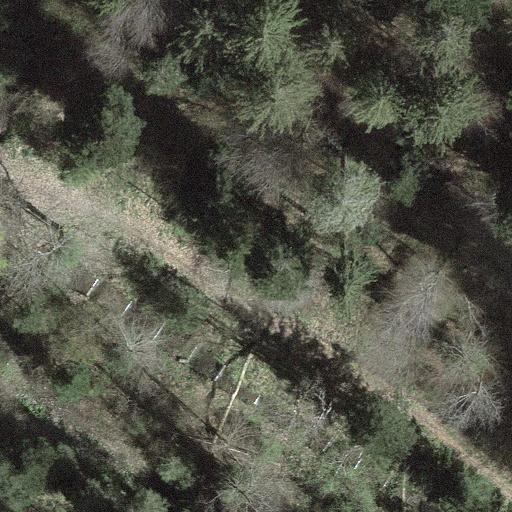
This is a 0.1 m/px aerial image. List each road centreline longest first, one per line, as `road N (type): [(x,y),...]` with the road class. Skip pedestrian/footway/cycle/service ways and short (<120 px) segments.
road 1 (track): [(0,205),(29,185),(68,190),(107,212),(511,511)]
road 2 (track): [(194,511),(35,369),(0,322)]
